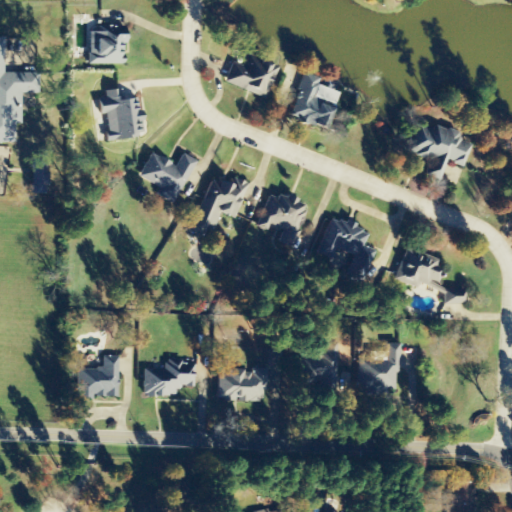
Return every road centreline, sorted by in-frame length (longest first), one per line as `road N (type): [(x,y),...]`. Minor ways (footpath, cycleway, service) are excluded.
road 1 (residential): [(498,451),(506,280),(496,249),(472,228),(206,118),(188,89),(187,0)]
road 2 (residential): [(510,455),(0,432)]
